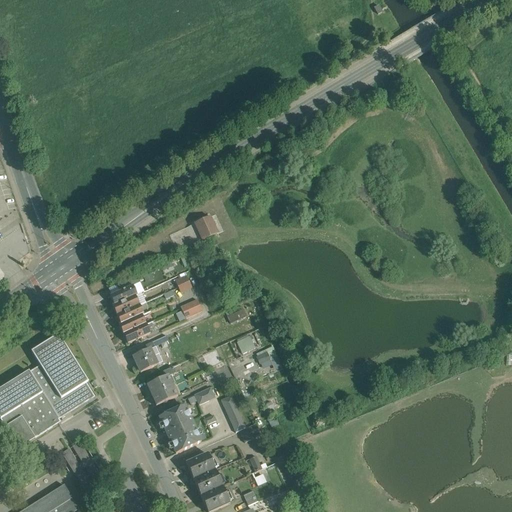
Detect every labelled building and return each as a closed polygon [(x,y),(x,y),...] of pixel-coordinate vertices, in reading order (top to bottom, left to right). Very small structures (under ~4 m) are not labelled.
[(210,218),(194,225),(202,242),(214,237),(215,239),(219,238),(218,235),(210,218)] [(192,288),(186,277),(181,279),(186,291),(192,288)] [(186,291),(181,279),(175,282),(180,293),(186,291)] [(133,287),(110,297),(114,307),(135,297),(137,296),(133,287)] [(114,307),(112,307),(117,316),(139,306),(135,297),(114,307)] [(203,312),(197,301),(192,303),(197,314),(203,312)] [(197,314),(192,303),(186,306),(191,317),(197,314)] [(139,306),(117,316),(121,325),(142,316),(143,315),(139,306)] [(186,306),(181,308),(186,319),(191,317),(186,306)] [(222,319),(225,327),(246,318),(242,311),(222,319)] [(121,325),(119,326),(123,335),(146,325),(142,316),(121,325)] [(146,325),(123,335),(127,345),(150,335),(146,325)] [(88,383),(58,336),(31,353),(40,367),(29,373),(59,421),(95,398),(86,384),(88,383)] [(243,354),(256,348),(250,336),(237,343),(243,354)] [(152,343),(142,347),(144,353),(150,351),(155,349),(152,343)] [(275,371),(282,367),(273,347),(256,355),(263,370),(273,366),(275,371)] [(144,353),(133,358),(140,375),(157,367),(157,366),(156,367),(149,352),(150,352),(150,351),(144,353)] [(204,357),(209,369),(222,363),(216,352),(204,357)] [(173,368),(159,374),(162,380),(168,377),(176,374),(173,368)] [(29,372),(0,390),(0,420),(18,449),(60,423),(59,421),(29,373),(29,372)] [(162,380),(146,387),(151,397),(173,387),(168,377),(162,380)] [(173,387),(151,397),(156,408),(178,398),(173,387)] [(215,399),(210,389),(205,391),(210,401),(215,399)] [(210,401),(205,391),(200,394),(204,404),(210,401)] [(200,394),(194,396),(199,406),(204,404),(200,394)] [(231,397),(221,402),(223,407),(234,402),(231,397)] [(234,402),(223,407),(226,412),(236,408),(234,402)] [(185,407),(159,419),(176,455),(201,443),(185,407)] [(236,408),(226,412),(228,418),(238,413),(236,408)] [(238,413),(228,418),(231,423),(241,419),(238,413)] [(216,422),(213,417),(203,421),(206,427),(216,422)] [(241,419),(231,423),(233,429),(243,424),(241,419)] [(243,424),(233,429),(236,434),(240,432),(246,429),(243,424)] [(246,429),(240,432),(245,444),(261,436),(256,425),(246,429)] [(63,453),(85,495),(96,489),(93,483),(101,479),(82,443),(63,453)] [(207,455),(186,465),(193,481),(215,472),(207,455)] [(34,457),(29,461),(35,470),(40,467),(34,457)] [(262,470),(256,458),(250,460),(255,473),(262,470)] [(215,472),(193,481),(201,498),(222,488),(215,472)] [(258,484),(266,482),(264,475),(256,477),(258,484)] [(22,511),(75,511),(79,510),(72,500),(72,499),(64,486),(22,511)] [(222,488),(201,498),(207,511),(214,511),(230,505),(222,488)] [(253,492),(243,497),(248,507),(258,503),(253,492)]
